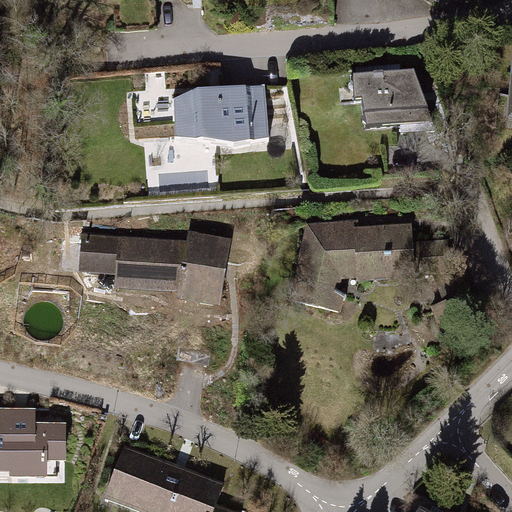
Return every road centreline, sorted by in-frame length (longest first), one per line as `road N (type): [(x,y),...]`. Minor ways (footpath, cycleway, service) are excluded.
road 1 (residential): [(333,511),(258,460),(137,403),(0,373)]
road 2 (residential): [(126,47),(481,0)]
